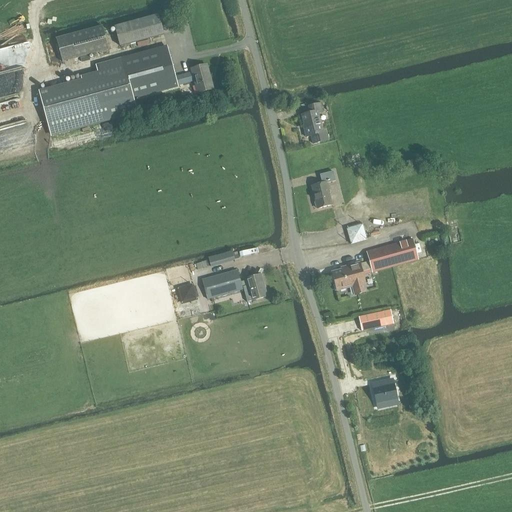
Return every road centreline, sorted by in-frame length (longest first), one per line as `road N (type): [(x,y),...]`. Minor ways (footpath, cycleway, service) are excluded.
road 1 (unclassified): [(241,0),(278,142),(296,255),(322,329),(364,510)]
road 2 (track): [(360,511),(511,476)]
